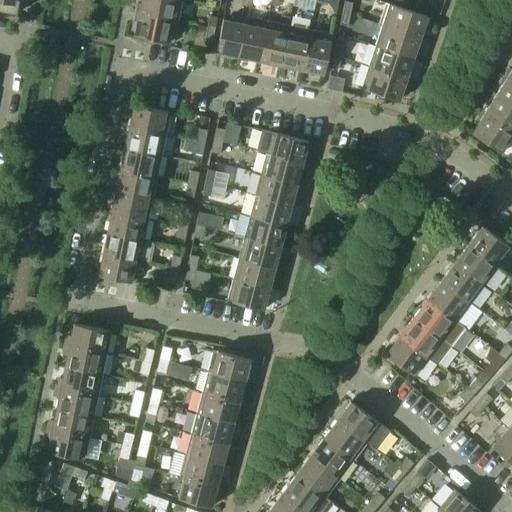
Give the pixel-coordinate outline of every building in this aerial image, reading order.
[(23,0),(0,0),(0,10),(15,14),(18,0),(20,0),(24,1),(23,0)] [(177,20),(181,0),(140,0),(140,3),(136,2),(135,11),(177,20)] [(344,1),(342,12),(349,14),(352,2),(344,1)] [(381,25),(423,38),(426,30),(422,28),(426,16),(388,3),(381,25)] [(177,20),(135,11),(133,21),(136,21),(134,34),(173,42),(177,20)] [(349,14),(342,12),(339,24),(347,25),(349,14)] [(207,27),(214,28),(217,17),(209,15),(207,27)] [(238,56),(259,60),(267,20),(246,16),(244,24),(238,56)] [(244,24),(222,19),(216,51),(238,56),(244,24)] [(288,24),(267,20),(259,60),(280,65),(288,24)] [(280,65),(301,69),(309,29),(288,24),(280,65)] [(375,45),(413,58),(416,46),(420,47),(423,38),(381,25),(375,45)] [(212,39),(214,28),(207,27),(205,38),(212,39)] [(332,33),(309,29),(301,69),(323,74),(332,33)] [(335,43),(333,55),(340,56),(341,56),(346,57),(349,46),(335,43)] [(375,45),(368,65),(409,79),(412,70),(409,69),(413,58),(375,45)] [(340,56),(333,55),(331,66),(338,68),(340,56)] [(409,79),(368,65),(361,87),(399,99),(403,87),(406,88),(409,79)] [(511,80),(511,67),(511,69),(508,67),(503,75),(511,80)] [(511,105),(511,80),(503,75),(498,83),(501,85),(495,95),(511,105)] [(511,131),(511,105),(495,95),(488,105),(485,104),(480,111),(511,131)] [(129,126),(165,134),(170,112),(133,104),(129,126)] [(511,131),(480,111),(475,119),(478,121),(471,132),(502,152),(501,154),(502,158),(510,163),(511,162),(511,131)] [(129,126),(124,147),(161,155),(165,134),(129,126)] [(213,139),(222,141),(225,129),(216,127),(213,139)] [(196,140),(205,142),(207,129),(199,128),(196,140)] [(266,153),(302,162),(308,141),(271,131),(266,153)] [(219,153),(222,141),(213,139),(211,151),(219,153)] [(202,153),(205,142),(196,140),(194,152),(202,153)] [(157,176),(161,155),(124,147),(120,168),(157,176)] [(266,153),(260,173),(296,183),(302,162),(266,153)] [(120,168),(115,189),(152,197),(157,176),(120,168)] [(207,169),(204,181),(213,183),(216,171),(207,169)] [(190,170),(187,182),(196,184),(198,171),(190,170)] [(260,173),(254,194),(291,204),(296,183),(260,173)] [(213,183),(204,181),(202,194),(211,195),(213,183)] [(196,184),(187,182),(185,195),(193,197),(196,184)] [(148,218),(152,197),(115,189),(111,210),(148,218)] [(254,194),(249,215),(285,225),(291,204),(254,194)] [(144,239),(148,218),(111,210),(107,232),(144,239)] [(198,211),(195,224),(204,226),(207,213),(198,211)] [(181,214),(179,225),(187,226),(189,215),(181,214)] [(249,215),(243,236),(280,246),(285,225),(249,215)] [(204,226),(195,224),(193,236),(202,238),(204,226)] [(187,226),(179,225),(176,237),(184,238),(187,226)] [(467,244),(498,266),(511,248),(482,225),(467,244)] [(102,253),(139,260),(149,262),(153,241),(144,239),(107,232),(102,253)] [(243,236),(238,257),(274,266),(280,246),(243,236)] [(467,244),(454,262),(484,285),(498,266),(467,244)] [(139,260),(102,253),(98,275),(135,282),(139,260)] [(172,254),(170,267),(178,269),(181,256),(172,254)] [(187,266),(196,268),(198,256),(190,254),(187,266)] [(238,257),(232,278),(269,287),(274,266),(238,257)] [(470,303),(484,285),(454,262),(440,280),(470,303)] [(193,280),(196,268),(187,266),(185,278),(193,280)] [(178,269),(170,267),(167,279),(176,281),(178,269)] [(269,287),(232,278),(227,299),(263,309),(269,287)] [(456,321),(470,303),(440,280),(426,299),(456,321)] [(426,299),(413,317),(443,339),(456,321),(426,299)] [(413,317),(399,335),(429,358),(443,339),(413,317)] [(64,344),(106,352),(111,330),(73,323),(71,335),(66,334),(64,344)] [(429,358),(399,335),(385,354),(415,377),(429,358)] [(511,347),(506,342),(498,352),(504,358),(511,349),(511,347)] [(102,373),(106,352),(64,344),(62,353),(67,354),(64,366),(102,373)] [(159,358),(168,360),(171,348),(162,346),(159,358)] [(145,347),(142,360),(150,362),(153,349),(145,347)] [(207,370),(244,380),(247,368),(252,370),(255,360),(213,349),(207,370)] [(504,358),(498,352),(490,361),(496,367),(504,358)] [(168,360),(159,358),(156,371),(165,373),(168,360)] [(150,362),(142,360),(139,372),(147,374),(150,362)] [(98,395),(102,373),(64,366),(62,378),(57,377),(55,386),(98,395)] [(511,374),(511,371),(507,367),(499,376),(506,382),(511,374)] [(207,370),(201,391),(243,402),(246,393),(241,392),(244,380),(207,370)] [(467,386),(474,392),(483,383),(476,377),(467,386)] [(93,416),(98,395),(55,386),(53,395),(58,396),(56,408),(93,416)] [(466,402),(474,392),(467,386),(459,396),(466,402)] [(152,387),(149,400),(158,402),(161,389),(152,387)] [(135,389),(132,401),(141,404),(144,391),(135,389)] [(201,391),(196,412),(233,422),(236,410),(241,411),(243,402),(201,391)] [(485,392),(477,401),(484,407),(492,397),(485,392)] [(158,402),(149,400),(146,412),(155,414),(158,402)] [(138,416),(141,404),(132,401),(129,413),(138,416)] [(336,419),(366,442),(380,423),(350,401),(336,419)] [(484,407),(477,401),(469,411),(475,416),(484,407)] [(89,437),(93,416),(56,408),(53,420),(48,419),(46,428),(89,437)] [(196,412),(190,433),(232,444),(235,435),(230,434),(233,422),(196,412)] [(336,419),(323,438),(352,460),(366,442),(336,419)] [(89,437),(46,428),(44,437),(49,438),(47,451),(84,459),(89,437)] [(511,432),(507,428),(492,445),(511,463),(511,432)] [(142,429),(139,442),(148,444),(151,431),(142,429)] [(122,442),(121,444),(131,446),(134,433),(117,430),(115,440),(122,442)] [(190,433),(185,454),(222,464),(225,452),(230,453),(232,444),(190,433)] [(323,438),(309,456),(339,478),(352,460),(323,438)] [(148,444),(139,442),(136,454),(145,457),(148,444)] [(128,459),(131,446),(121,444),(118,457),(128,459)] [(222,464),(185,454),(179,475),(183,477),(221,486),(224,477),(219,476),(222,464)] [(325,497),(339,478),(309,456),(295,474),(325,497)] [(407,456),(398,466),(405,472),(414,462),(407,456)] [(72,475),(75,466),(63,462),(60,471),(72,475)] [(87,470),(75,466),(72,475),(84,479),(87,470)] [(405,472),(398,466),(390,476),(397,482),(405,472)] [(133,467),(130,480),(138,482),(139,482),(142,470),(133,467)] [(416,471),(408,481),(415,487),(423,477),(416,471)] [(307,511),(313,511),(325,497),(295,474),(282,492),(307,511)] [(112,489),(115,481),(103,476),(101,485),(112,489)] [(219,495),(221,486),(183,477),(178,497),(211,506),(214,494),(219,495)] [(112,489),(112,490),(133,498),(138,482),(130,480),(128,480),(127,485),(116,480),(115,481),(112,489)] [(415,487),(408,481),(400,491),(407,496),(415,487)] [(439,506),(445,511),(482,511),(454,488),(439,506)] [(76,493),(67,489),(62,501),(71,504),(76,493)] [(153,504),(156,496),(144,491),(141,500),(153,504)] [(377,491),(369,501),(376,507),(385,497),(377,491)] [(307,511),(282,492),(268,510),(269,511),(307,511)] [(168,500),(156,496),(153,504),(166,509),(168,500)] [(372,511),(376,507),(369,501),(361,511),(362,511),(372,511)] [(182,511),(185,506),(177,503),(173,511),(182,511)]
